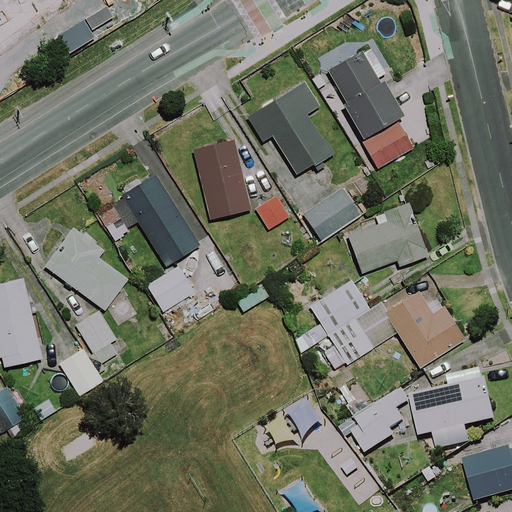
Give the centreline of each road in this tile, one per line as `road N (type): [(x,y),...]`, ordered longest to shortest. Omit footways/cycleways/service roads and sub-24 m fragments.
road 1 (secondary): [(267,0),(0,167)]
road 2 (residential): [(511,226),(456,0)]
